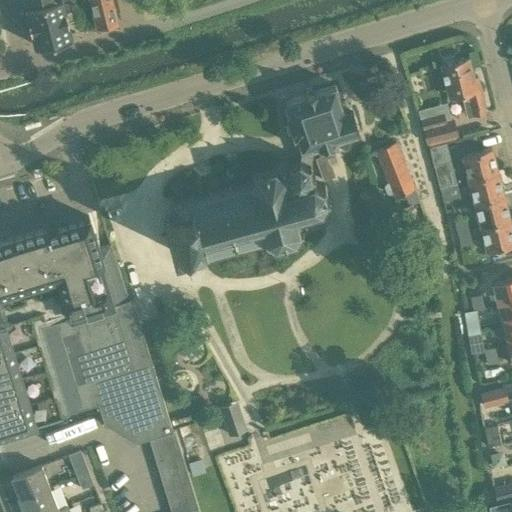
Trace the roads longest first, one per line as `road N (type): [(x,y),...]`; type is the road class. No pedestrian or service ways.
road 1 (tertiary): [(0,158),(84,122),(481,2)]
road 2 (unclassified): [(22,63),(239,0)]
road 3 (residential): [(511,118),(481,2)]
